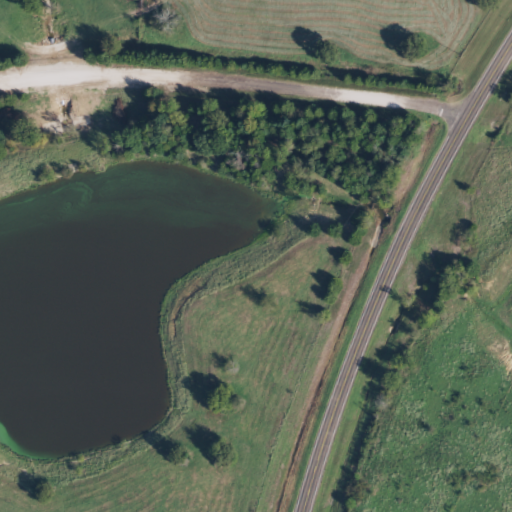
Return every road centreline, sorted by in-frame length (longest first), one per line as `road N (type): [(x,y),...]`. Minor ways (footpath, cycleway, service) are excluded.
road 1 (secondary): [(302,511),(374,303),(478,98),(511,48)]
road 2 (residential): [(0,69),(160,59),(478,98)]
